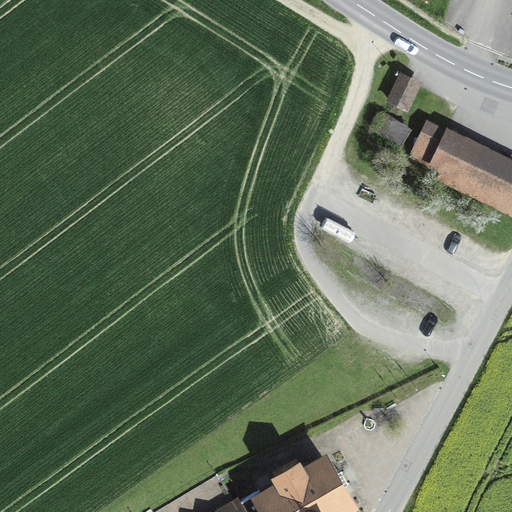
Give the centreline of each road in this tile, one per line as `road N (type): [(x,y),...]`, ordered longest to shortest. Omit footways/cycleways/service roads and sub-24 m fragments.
road 1 (unclassified): [(511,275),(389,511)]
road 2 (track): [(292,0),(347,34),(363,56),(362,86),(312,198)]
road 3 (secondary): [(511,87),(456,64),(352,0)]
